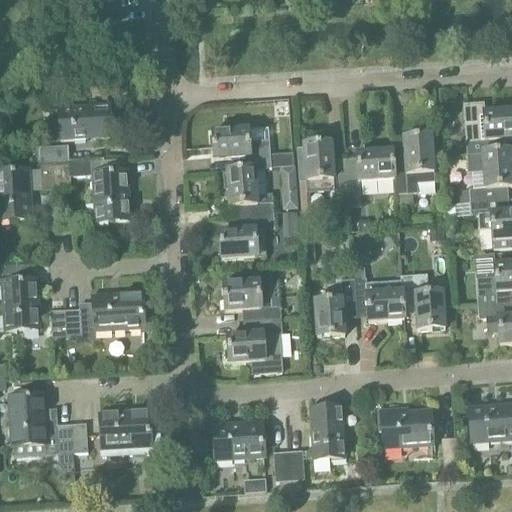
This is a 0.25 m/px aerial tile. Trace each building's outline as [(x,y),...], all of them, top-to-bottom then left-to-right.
[(511,114),(484,116),(483,106),(463,108),(466,158),(505,155),(504,143),(511,142),(511,114)] [(63,144),(110,141),(108,111),(61,114),(63,144)] [(248,134),(213,136),(215,164),(231,162),(235,162),(237,175),(250,174),(255,173),(270,172),(269,157),(268,144),(249,145),(248,134)] [(391,160),(393,182),(394,197),(417,195),(416,178),(433,177),(431,141),(402,143),(404,159),(391,160)] [(346,199),(343,159),(332,160),(331,147),(304,149),(306,185),(334,183),(335,200),(346,199)] [(40,166),(55,165),(70,164),(69,150),(40,151),(40,166)] [(471,206),(508,203),(507,191),(511,190),(511,189),(511,175),(511,158),(510,158),(510,155),(466,158),(468,177),(483,176),(484,193),(470,194),(471,206)] [(393,182),(391,160),(391,156),(343,159),(346,199),(360,198),(359,185),(393,182)] [(55,165),(56,176),(57,194),(71,193),(71,184),(93,183),(95,227),(127,226),(124,180),(102,181),(101,162),(70,164),(55,165)] [(55,165),(40,166),(42,194),(57,194),(56,176),(55,165)] [(228,177),(224,177),(225,193),(229,192),(230,211),(238,210),(239,223),(275,220),(274,208),(273,198),(257,199),(255,173),(250,174),(237,175),(233,175),(228,175),(228,177)] [(0,225),(32,223),(29,175),(0,176),(0,225)] [(442,218),(464,218),(465,193),(453,192),(453,205),(442,204),(442,218)] [(508,203),(471,206),(472,218),(490,217),(493,245),(511,243),(511,215),(509,216),(508,203)] [(275,220),(239,223),(240,235),(220,237),(221,264),(266,261),(264,233),(276,233),(275,220)] [(478,310),(511,307),(511,267),(494,268),(495,282),(476,283),(478,310)] [(365,276),(354,277),(355,287),(366,286),(365,276)] [(427,278),(401,280),(401,283),(404,321),(414,321),(415,338),(444,336),(441,297),(428,298),(427,278)] [(401,283),(353,287),(355,324),(366,323),(367,331),(404,328),(404,321),(401,283)] [(278,284),(224,288),(226,316),(246,315),(247,327),(280,325),(278,284)] [(6,335),(40,333),(37,285),(3,287),(6,335)] [(353,287),(340,288),(341,294),(327,295),(328,305),(313,306),(316,345),(343,343),(342,325),(355,324),(353,287)] [(94,312),(65,313),(66,338),(155,332),(154,323),(143,324),(141,298),(93,301),(94,312)] [(511,307),(478,310),(479,322),(498,321),(500,349),(511,347),(511,307)] [(67,341),(66,338),(65,313),(51,314),(52,342),(67,341)] [(251,378),(281,376),(278,341),(281,341),(280,325),(247,327),(247,339),(227,341),(229,368),(250,367),(251,378)] [(43,400),(9,402),(13,460),(58,458),(57,429),(56,416),(53,413),(44,414),(43,400)] [(472,447),(511,444),(511,411),(470,414),(472,447)] [(398,412),(377,414),(378,436),(384,436),(385,453),(433,449),(430,416),(399,419),(398,412)] [(314,464),(344,462),(341,414),(311,416),(314,464)] [(148,417),(100,420),(102,453),(103,461),(162,458),(161,438),(149,438),(148,417)] [(85,428),(72,429),(74,458),(75,458),(76,458),(77,476),(88,476),(86,457),(85,428)] [(217,469),(263,466),(261,428),(214,432),(217,469)] [(72,429),(57,429),(58,458),(58,459),(59,459),(60,469),(75,469),(75,458),(74,458),(72,429)] [(444,471),(459,470),(457,444),(443,445),(444,471)] [(288,456),(290,490),(303,489),(301,455),(288,456)] [(277,491),(290,490),(288,456),(275,457),(277,491)]
